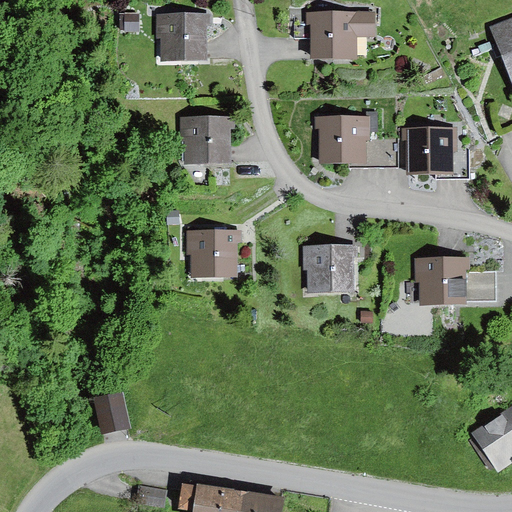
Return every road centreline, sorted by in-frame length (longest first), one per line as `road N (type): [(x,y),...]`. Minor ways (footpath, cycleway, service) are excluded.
road 1 (tertiary): [(34,511),(51,488),(84,466),(131,454),(436,504),(511,507)]
road 2 (residential): [(511,231),(343,201),(290,177),(267,146),(255,107),(247,32)]
